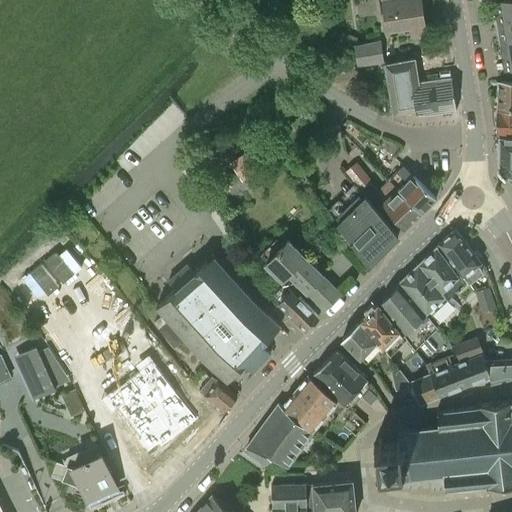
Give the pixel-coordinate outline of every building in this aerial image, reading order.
[(279,15),(286,6),(277,0),(275,0),(269,9),(279,15)] [(411,33),(426,31),(424,22),(425,22),(421,0),(383,0),(387,28),(410,24),(411,33)] [(511,0),(498,0),(506,48),(511,46),(511,0)] [(358,63),(383,59),(380,40),(355,44),(358,63)] [(424,113),(457,110),(452,76),(419,80),(415,57),(384,61),(393,115),(423,110),(424,113)] [(497,108),(511,107),(511,81),(497,81),(497,108)] [(499,136),(511,136),(511,107),(497,108),(496,136),(499,136)] [(511,136),(499,136),(498,170),(504,176),(506,176),(511,182),(511,136)] [(250,148),(230,161),(242,181),(262,168),(250,148)] [(398,189),(422,213),(436,198),(436,197),(417,178),(404,165),(397,171),(406,180),(398,189)] [(362,188),(377,208),(382,204),(404,229),(422,213),(398,189),(386,200),(371,181),(362,188)] [(377,209),(377,208),(362,188),(361,189),(365,195),(336,222),(367,265),(368,266),(398,236),(377,209)] [(438,243),(440,246),(463,275),(464,274),(468,280),(479,273),(483,271),(478,263),(481,261),(455,229),(438,243)] [(288,272),(325,309),(340,294),(322,275),(323,275),(288,240),(266,262),(282,278),(288,272)] [(437,245),(398,281),(401,284),(426,311),(425,312),(429,316),(430,315),(451,296),(451,291),(456,291),(462,286),(463,280),(437,246),(437,245)] [(158,303),(156,304),(169,319),(185,337),(204,358),(228,382),(245,364),(263,345),(280,327),(281,326),(263,308),(260,305),(257,303),(235,277),(233,279),(226,284),(206,261),(195,270),(187,262),(167,280),(175,288),(158,303)] [(401,284),(380,302),(406,330),(425,312),(426,311),(401,284)] [(319,316),(300,296),(292,288),(277,302),(286,310),(284,312),(304,331),(319,316)] [(484,299),(477,301),(479,310),(487,308),(484,299)] [(360,319),(377,341),(381,336),(386,340),(398,328),(377,303),(360,319)] [(360,357),(377,341),(360,319),(341,338),(360,357)] [(457,360),(480,352),(475,337),(448,347),(457,360)] [(30,367),(21,371),(32,398),(55,388),(36,345),(23,351),(30,367)] [(335,348),(313,373),(342,399),(364,376),(335,348)] [(430,374),(428,375),(437,396),(475,380),(490,375),(492,382),(511,376),(511,359),(485,360),(483,353),(452,365),(448,356),(426,364),(430,374)] [(2,355),(0,355),(0,379),(11,375),(2,355)] [(399,368),(390,370),(395,390),(410,386),(409,383),(410,382),(399,368)] [(167,458),(193,432),(134,373),(119,387),(104,372),(83,393),(100,409),(95,413),(150,469),(164,456),(167,458)] [(224,410),(236,395),(217,378),(212,374),(200,388),(224,410)] [(281,405),(312,428),(337,399),(308,374),(281,405)] [(410,386),(418,404),(437,396),(428,375),(410,382),(409,383),(410,386)] [(478,403),(479,406),(440,410),(442,425),(428,426),(428,425),(425,425),(425,427),(418,428),(418,426),(416,426),(416,427),(403,429),(402,427),(399,428),(400,436),(399,436),(399,441),(385,442),(384,438),(380,438),(380,442),(375,443),(375,447),(380,447),(382,462),(376,463),(377,468),(382,467),(383,472),(388,471),(387,467),(403,466),(403,469),(405,469),(406,479),(408,479),(408,478),(420,476),(421,478),(424,478),(424,476),(430,476),(430,477),(433,476),(433,475),(445,474),(446,487),(487,482),(487,486),(489,485),(489,488),(492,488),(491,485),(499,485),(499,486),(510,485),(510,484),(511,483),(511,398),(510,398),(511,400),(503,401),(503,399),(491,400),(492,402),(483,403),(482,401),(480,401),(480,403),(478,403)] [(314,429),(312,428),(281,405),(278,402),(246,445),(266,459),(273,450),(288,461),(314,429)] [(89,501),(118,488),(102,454),(89,459),(86,458),(85,461),(73,467),(68,465),(62,480),(82,487),(89,501)] [(355,511),(353,479),(313,484),(315,511),(355,511)] [(273,511),(315,511),(313,484),(273,484),(273,511)] [(198,510),(199,511),(233,511),(212,493),(198,510)]
